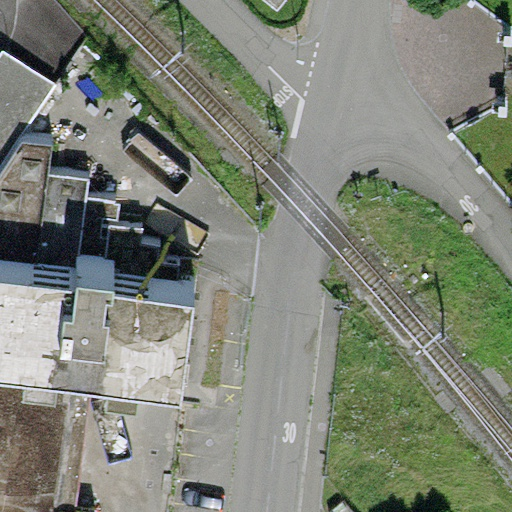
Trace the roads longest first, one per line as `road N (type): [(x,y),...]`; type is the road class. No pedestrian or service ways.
road 1 (residential): [(263,511),(304,202),(326,106)]
road 2 (residential): [(326,106),(463,195),(511,253)]
road 3 (residential): [(326,106),(197,0)]
